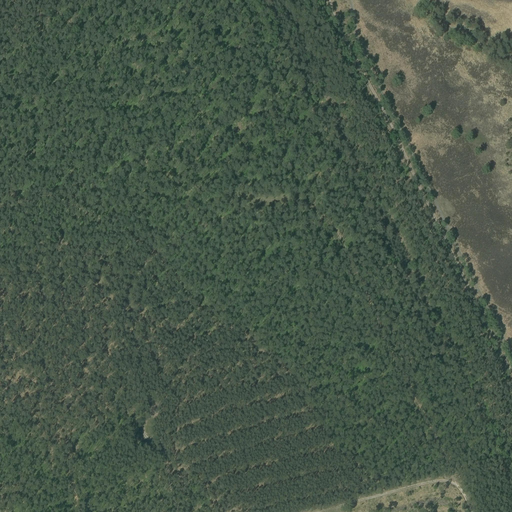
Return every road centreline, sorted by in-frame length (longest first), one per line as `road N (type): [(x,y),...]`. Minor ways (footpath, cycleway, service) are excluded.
road 1 (track): [(178,511),(160,446),(143,430),(153,412),(127,293),(166,246),(242,209),(291,200),(317,213),(342,241),(452,482)]
road 2 (track): [(329,0),(511,372)]
road 3 (track): [(312,511),(441,479),(454,483),(470,511)]
